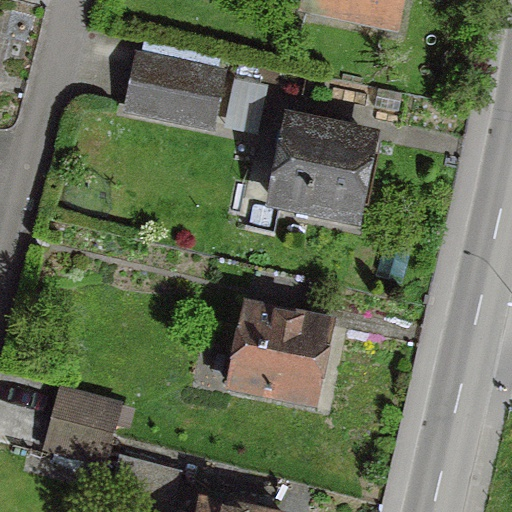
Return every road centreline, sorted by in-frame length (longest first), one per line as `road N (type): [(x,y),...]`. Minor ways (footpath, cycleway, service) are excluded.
road 1 (secondary): [(431,511),(511,132)]
road 2 (residential): [(66,0),(0,257)]
